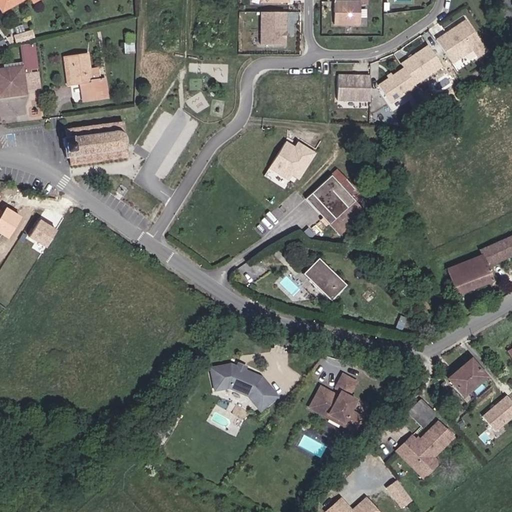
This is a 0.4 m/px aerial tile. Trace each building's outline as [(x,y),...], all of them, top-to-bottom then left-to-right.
[(21,0),(0,0),(0,7),(2,11),(21,0)] [(360,24),(360,1),(334,1),(334,24),(360,24)] [(285,45),(285,12),(261,12),(261,45),(285,45)] [(485,50),(464,19),(457,25),(458,26),(454,29),(453,27),(435,39),(451,62),(471,49),(477,56),(485,50)] [(29,31),(19,34),(21,41),(31,38),(29,31)] [(19,34),(12,35),(14,43),(21,41),(19,34)] [(135,53),(134,34),(125,35),(125,42),(124,43),(125,53),(135,53)] [(427,45),(400,63),(403,67),(414,84),(441,65),(427,45)] [(22,64),(5,66),(5,69),(22,66),(23,66),(23,70),(38,68),(35,46),(20,48),(22,64)] [(98,80),(97,69),(90,70),(87,54),(67,56),(71,85),(80,84),(83,84),(86,102),(107,99),(104,79),(98,80)] [(0,97),(26,94),(22,66),(5,69),(0,69),(0,97)] [(403,67),(378,85),(390,103),(415,85),(414,84),(403,67)] [(369,100),(370,76),(337,75),(337,100),(369,100)] [(423,97),(417,89),(411,93),(416,101),(423,97)] [(421,107),(427,103),(423,97),(416,101),(421,107)] [(123,122),(65,129),(66,138),(63,138),(65,157),(68,157),(70,165),(128,158),(123,122)] [(297,148),(287,142),(269,169),(289,182),(294,175),(300,180),(317,155),(300,143),(297,148)] [(354,189),(337,169),(305,199),(338,236),(364,212),(348,194),(354,189)] [(0,234),(9,239),(22,217),(6,208),(4,212),(0,209),(0,234)] [(58,231),(40,220),(30,235),(48,246),(58,231)] [(511,235),(478,251),(480,256),(446,269),(455,295),(492,280),(486,266),(511,254),(511,235)] [(368,244),(364,239),(359,243),(362,248),(368,244)] [(345,285),(318,258),(302,274),(329,301),(345,285)] [(485,376),(470,359),(448,379),(462,396),(485,376)] [(242,367),(241,370),(249,373),(250,370),(252,366),(244,363),(242,367)] [(284,396),(267,377),(250,370),(249,373),(241,370),(242,367),(237,364),(217,369),(221,391),(235,388),(254,397),(266,411),(284,396)] [(361,383),(348,376),(344,383),(357,390),(361,383)] [(357,390),(344,383),(340,390),(346,393),(353,397),(357,390)] [(355,411),(361,401),(353,397),(346,393),(343,397),(342,399),(337,396),(336,393),(326,387),(315,408),(329,416),(334,415),(349,422),(350,427),(359,432),(367,417),(355,411)] [(186,388),(178,398),(185,404),(193,393),(186,388)] [(511,401),(507,396),(482,417),(496,433),(511,419),(511,401)] [(420,425),(433,413),(420,399),(407,412),(420,425)] [(432,457),(452,437),(437,422),(417,442),(411,436),(396,451),(402,458),(408,452),(422,467),(432,457)] [(402,458),(422,478),(437,463),(432,457),(422,467),(408,452),(402,458)] [(411,500),(396,480),(386,487),(401,507),(411,500)] [(377,511),(365,498),(351,510),(349,511),(346,511),(337,501),(325,511),(377,511)] [(349,511),(351,510),(340,498),(337,501),(346,511),(349,511)]
